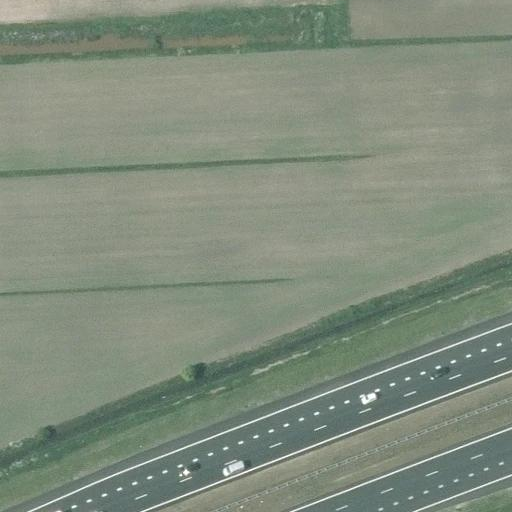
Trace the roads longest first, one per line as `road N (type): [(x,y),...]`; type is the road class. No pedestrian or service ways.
road 1 (motorway): [(511,357),(103,511)]
road 2 (motorway): [(340,511),(511,446)]
